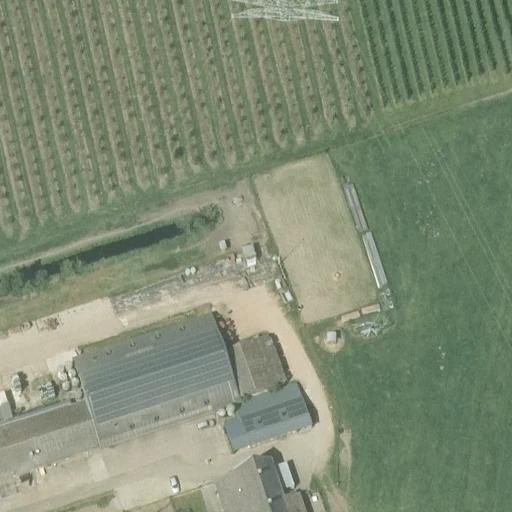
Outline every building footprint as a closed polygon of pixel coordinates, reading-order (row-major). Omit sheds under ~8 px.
[(210,317),(72,362),(85,405),(99,451),(234,408),(241,406),(240,403),(224,356),(210,317)] [(5,349),(50,334),(45,319),(0,333),(5,349)] [(240,403),(251,399),(286,386),(269,340),(224,356),(240,403)] [(10,406),(49,407),(50,382),(11,381),(10,406)] [(239,423),(225,428),(234,456),(311,429),(296,387),(241,406),(234,408),(239,423)] [(0,483),(99,451),(85,405),(83,406),(71,410),(69,403),(12,422),(7,407),(0,409),(5,424),(0,425),(0,483)] [(278,493),(269,465),(214,484),(223,511),(302,511),(298,498),(282,504),(279,493),(278,493)] [(294,491),(285,467),(274,471),(282,495),(294,491)] [(325,511),(319,492),(304,496),(309,511),(325,511)]
